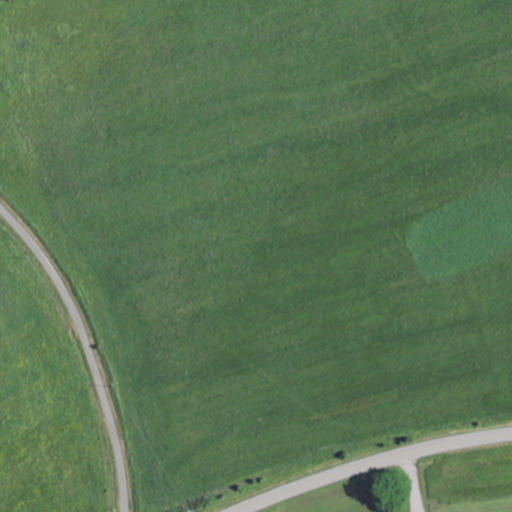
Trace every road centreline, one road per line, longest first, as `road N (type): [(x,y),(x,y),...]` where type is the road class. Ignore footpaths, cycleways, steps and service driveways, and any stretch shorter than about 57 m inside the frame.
road 1 (residential): [(124,511),(116,443),(83,332),(56,279),(0,208)]
road 2 (secondary): [(511,436),(398,457),(240,511)]
